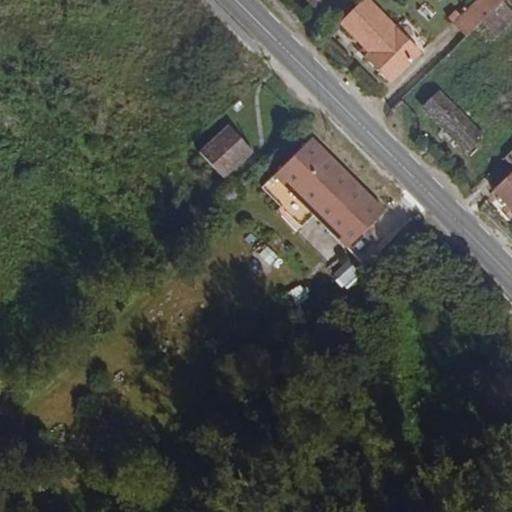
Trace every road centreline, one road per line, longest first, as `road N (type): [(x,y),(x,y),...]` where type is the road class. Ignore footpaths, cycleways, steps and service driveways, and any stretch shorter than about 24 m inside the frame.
road 1 (secondary): [(511,274),(237,0)]
road 2 (unknown): [(343,105),(288,226),(240,300),(184,364)]
